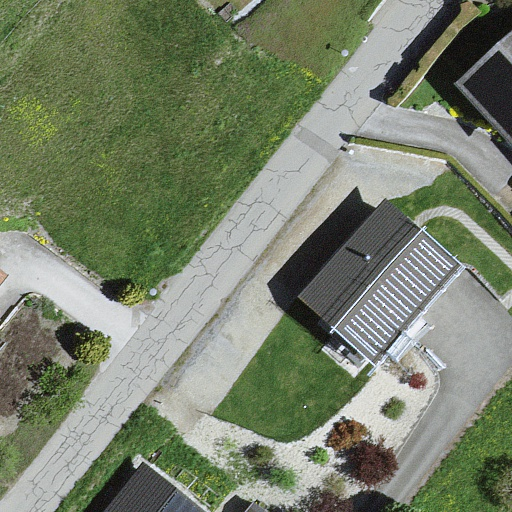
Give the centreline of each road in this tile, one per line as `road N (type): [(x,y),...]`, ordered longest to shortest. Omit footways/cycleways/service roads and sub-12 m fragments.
road 1 (residential): [(426,0),(271,213),(22,511)]
road 2 (residential): [(379,511),(510,351)]
